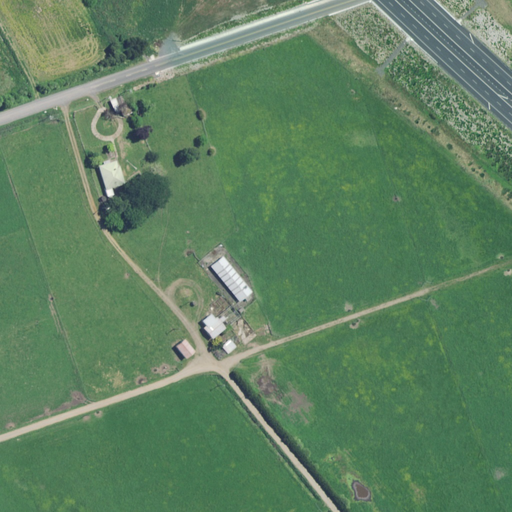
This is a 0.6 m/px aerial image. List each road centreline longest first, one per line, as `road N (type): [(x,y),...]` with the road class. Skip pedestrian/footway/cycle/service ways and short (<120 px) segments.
road 1 (residential): [(350,0),(168,61)]
road 2 (residential): [(0,118),(168,61)]
road 3 (motorway): [(511,104),(393,0)]
